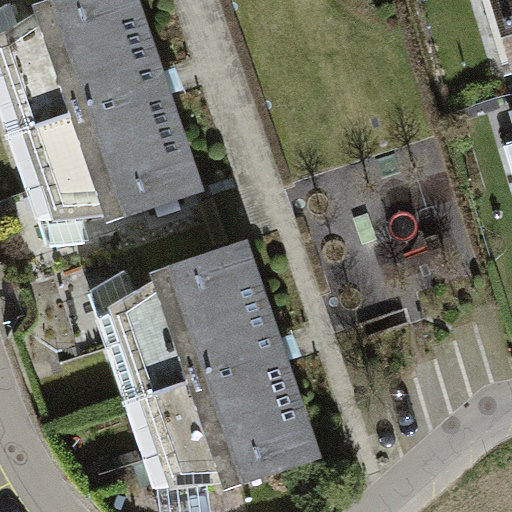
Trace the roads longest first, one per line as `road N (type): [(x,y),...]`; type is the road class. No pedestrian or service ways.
road 1 (residential): [(511,412),(392,511)]
road 2 (residential): [(68,511),(20,451),(0,392)]
